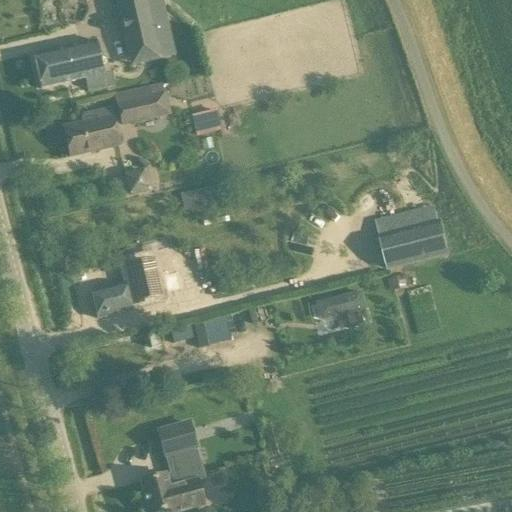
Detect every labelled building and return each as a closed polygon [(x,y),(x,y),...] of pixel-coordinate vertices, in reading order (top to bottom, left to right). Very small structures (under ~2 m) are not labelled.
[(160,60),(145,0),(113,0),(129,67),(160,60)] [(79,81),(84,80),(84,81),(86,92),(113,86),(110,75),(101,76),(92,42),(32,56),(38,81),(40,90),(79,81)] [(157,118),(151,94),(114,102),(120,127),(157,118)] [(68,157),(117,146),(109,109),(80,116),(81,123),(62,127),(68,157)] [(191,117),(196,137),(216,132),(211,112),(191,117)] [(126,175),(131,193),(148,189),(144,171),(126,175)] [(215,205),(212,188),(179,195),(182,212),(215,205)] [(446,252),(438,222),(435,208),(435,207),(434,207),(377,221),(379,236),(378,236),(385,267),(446,252)] [(132,271),(135,290),(178,285),(175,266),(132,271)] [(96,321),(130,312),(129,307),(123,285),(89,294),(96,321)] [(359,291),(315,302),(319,318),(345,312),(349,329),(363,325),(358,308),(363,307),(359,291)] [(170,332),(173,344),(192,339),(189,328),(170,332)] [(148,349),(159,347),(156,333),(145,337),(148,349)] [(194,448),(188,425),(159,433),(166,456),(171,454),(194,448)] [(164,476),(138,483),(143,499),(141,499),(139,503),(141,509),(144,511),(146,511),(159,511),(168,510),(168,511),(183,511),(202,507),(195,482),(203,479),(194,448),(171,454),(176,472),(164,476)]
